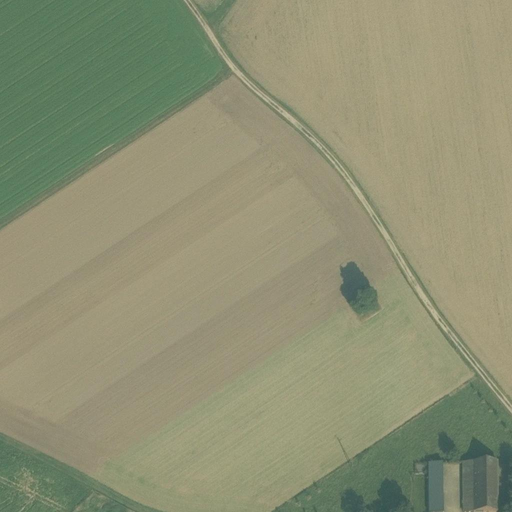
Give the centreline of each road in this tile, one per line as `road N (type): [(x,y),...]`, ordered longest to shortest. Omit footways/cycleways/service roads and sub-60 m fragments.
road 1 (track): [(185,0),(258,97),(325,151),(438,320),(511,409)]
road 2 (track): [(233,70),(0,223)]
road 3 (track): [(0,439),(132,511)]
